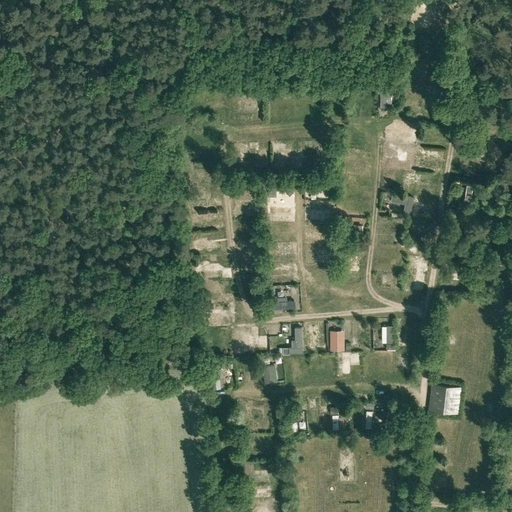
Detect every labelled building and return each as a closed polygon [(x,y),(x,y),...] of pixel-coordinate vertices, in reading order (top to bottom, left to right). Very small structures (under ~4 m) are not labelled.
[(414,0),(413,11),(412,23),(420,23),(421,1),(414,0)] [(426,93),(426,82),(418,82),(418,94),(426,93)] [(327,88),(329,108),(338,107),(336,88),(327,88)] [(248,101),(259,101),(260,96),(254,96),(254,91),(248,90),(248,101)] [(214,92),(214,112),(220,112),(220,107),(226,107),(226,93),(214,92)] [(499,145),(479,141),(477,152),(484,153),(497,156),(499,145)] [(271,160),(270,147),(262,148),(263,161),(271,160)] [(292,151),(280,151),(280,161),(292,161),(292,151)] [(413,170),(414,154),(406,153),(405,160),(393,159),(392,167),(413,170)] [(497,156),(484,153),(483,161),(496,163),(497,156)] [(356,166),(356,154),(350,154),(350,160),(344,160),(344,166),(356,166)] [(438,172),(440,163),(422,159),(420,168),(438,172)] [(349,166),(349,173),(366,175),(367,164),(360,163),(359,167),(349,166)] [(310,178),(308,185),(316,187),(318,180),(310,178)] [(199,188),(214,187),(213,180),(199,180),(199,188)] [(410,192),(436,196),(437,187),(412,183),(410,192)] [(428,216),(431,205),(420,202),(417,213),(428,216)] [(348,203),(348,216),(366,216),(366,203),(348,203)] [(296,216),(296,206),(271,206),(271,215),(296,216)] [(205,219),(196,219),(197,231),(217,230),(216,223),(205,223),(205,219)] [(402,233),(402,220),(383,221),(384,228),(390,228),(390,234),(402,233)] [(311,250),(329,250),(329,241),(311,240),(311,250)] [(220,250),(218,241),(200,245),(201,254),(220,250)] [(258,244),(258,247),(240,248),(241,256),(261,255),(260,244),(258,244)] [(358,248),(349,249),(350,263),(359,262),(358,248)] [(276,254),(276,262),(297,262),(297,254),(276,254)] [(415,290),(419,269),(412,267),(407,289),(415,290)] [(205,280),(223,280),(223,271),(205,270),(205,280)] [(403,278),(403,271),(382,270),(382,278),(403,278)] [(446,271),(445,280),(470,282),(470,272),(446,271)] [(274,283),(296,284),(296,275),(274,274),(274,283)] [(222,303),(222,294),(205,295),(205,304),(222,303)] [(296,308),(296,297),(278,297),(278,308),(296,308)] [(463,298),(463,312),(475,312),(475,298),(463,298)] [(214,325),(228,325),(229,315),(214,315),(214,325)] [(406,336),(406,345),(417,345),(417,323),(410,324),(411,336),(406,336)] [(327,324),(320,324),(321,345),(328,344),(327,324)] [(332,329),(333,350),(347,349),(346,328),(332,329)] [(248,350),(248,332),(238,332),(238,349),(248,350)] [(282,351),(283,332),(275,332),(274,351),(282,351)] [(462,349),(462,338),(456,338),(456,335),(445,335),(445,349),(462,349)] [(305,353),(305,345),(292,345),(292,354),(305,353)] [(496,365),(506,365),(507,353),(497,352),(496,365)] [(374,375),(373,354),(365,354),(366,375),(374,375)] [(344,357),(344,374),(353,374),(353,357),(344,357)] [(453,376),(454,361),(442,361),(442,376),(453,376)] [(278,364),(271,365),(272,382),(279,381),(278,364)] [(222,389),(222,379),(228,379),(227,375),(221,375),(220,367),(214,367),(215,389),(222,389)] [(431,408),(457,411),(460,387),(434,384),(431,408)] [(501,401),(493,402),(495,412),(503,410),(501,401)] [(398,427),(398,408),(390,408),(391,427),(398,427)] [(271,429),(271,420),(249,419),(249,429),(271,429)] [(447,430),(447,420),(437,420),(436,430),(447,430)] [(452,440),(435,440),(435,455),(451,457),(452,440)]
